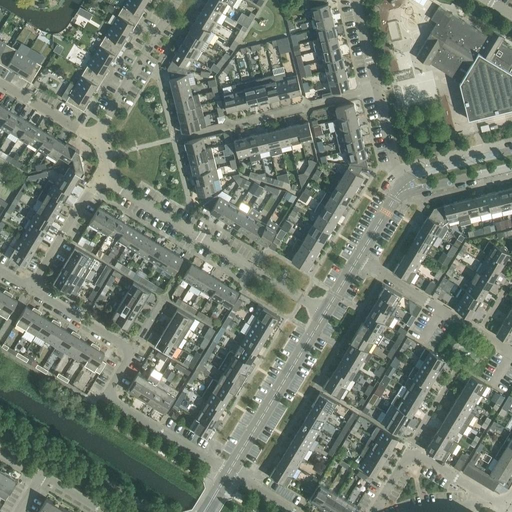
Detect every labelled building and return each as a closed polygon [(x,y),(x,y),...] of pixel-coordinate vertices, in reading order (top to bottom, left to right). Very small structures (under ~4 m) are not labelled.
[(144,12),(142,8),(145,4),(138,0),(126,0),(121,10),(138,21),(144,12)] [(227,3),(221,0),(208,0),(206,3),(222,13),(227,3)] [(222,13),(206,3),(201,12),(216,22),(222,13)] [(328,3),(326,4),(311,7),(313,18),(331,14),(332,14),(331,8),(329,8),(328,3)] [(109,4),(106,10),(112,13),(115,7),(109,4)] [(437,22),(416,57),(429,65),(430,63),(460,81),(459,83),(468,119),(511,108),(511,50),(502,44),(506,38),(492,30),(488,36),(439,6),(431,19),(437,22)] [(129,30),(133,29),(138,21),(121,10),(112,25),(127,34),(129,30)] [(216,22),(201,12),(195,22),(210,31),(216,22)] [(333,19),(332,19),(331,14),(313,18),(316,29),(333,25),(335,24),(333,19)] [(247,15),(241,25),(243,25),(247,28),(250,24),(253,19),(248,16),(247,15)] [(215,34),(210,31),(195,22),(190,31),(205,40),(209,43),(215,34)] [(125,42),(124,38),(127,34),(112,25),(103,40),(120,51),(125,42)] [(247,28),(243,25),(237,35),(242,37),(247,28)] [(336,29),(335,29),(333,25),(316,29),(319,39),(336,35),(337,35),(336,29)] [(205,40),(190,31),(184,40),(199,49),(205,40)] [(242,37),(237,35),(232,44),(236,47),(242,37)] [(338,40),(337,40),(336,35),(319,39),(313,41),(315,51),(321,50),(339,46),(340,45),(338,40)] [(0,64),(11,47),(0,40),(0,64)] [(111,60),(115,59),(120,51),(103,40),(94,55),(109,64),(111,60)] [(199,49),(184,40),(178,49),(194,59),(199,49)] [(341,50),(340,50),(339,46),(321,50),(324,60),(341,56),(342,56),(341,50)] [(9,70),(13,68),(17,71),(26,56),(11,47),(0,64),(9,70)] [(194,59),(178,49),(167,68),(186,71),(188,68),(194,59)] [(219,61),(223,65),(230,55),(225,53),(219,61)] [(107,72),(106,69),(109,64),(94,55),(84,70),(102,81),(107,72)] [(31,83),(41,65),(26,56),(17,71),(21,73),(22,77),(31,83)] [(343,61),(342,61),(341,56),(324,60),(326,71),(344,67),(345,66),(343,61)] [(346,71),(345,71),(344,67),(326,71),(329,81),(346,77),(347,77),(346,71)] [(167,68),(170,79),(172,90),(190,85),(187,74),(186,71),(167,68)] [(93,90),(96,90),(97,89),(102,81),(84,70),(75,85),(90,94),(93,90)] [(274,75),(275,81),(280,98),(290,96),(286,78),(284,72),(274,75)] [(275,81),(274,75),(263,77),(265,83),(269,101),(280,98),(275,81)] [(301,93),(297,75),(286,78),(290,96),(301,93)] [(254,86),(259,103),(269,101),(265,83),(263,77),(253,80),(254,86)] [(350,87),(349,82),(347,82),(346,77),(329,81),(332,92),(339,90),(349,88),(350,87)] [(212,91),(218,90),(215,79),(208,81),(209,87),(211,87),(212,91)] [(244,88),(248,106),(259,103),(254,86),(253,80),(242,83),(244,88)] [(233,91),(238,109),(248,106),(244,88),(242,83),(232,85),(233,91)] [(89,102),(88,99),(90,94),(75,85),(66,101),(84,111),(89,102)] [(190,85),(172,90),(175,100),(192,96),(190,85)] [(222,94),(227,111),(238,109),(233,91),(222,94)] [(198,95),(192,96),(175,100),(177,111),(201,105),(198,95)] [(353,104),(335,108),(338,119),(356,115),(354,110),(356,110),(354,104),(353,104)] [(0,126),(10,111),(1,105),(0,105),(0,126)] [(201,105),(177,111),(180,121),(203,115),(201,105)] [(10,132),(19,116),(10,111),(0,126),(10,132)] [(181,126),(180,126),(181,132),(183,132),(206,127),(203,115),(180,121),(181,126)] [(219,117),(217,117),(218,124),(222,123),(225,118),(224,115),(219,117)] [(358,119),(357,120),(356,115),(338,119),(333,120),(336,131),(358,126),(359,125),(358,119)] [(19,137),(28,122),(19,116),(10,132),(19,137)] [(28,143),(37,127),(28,122),(19,137),(28,143)] [(313,139),(308,122),(297,125),(302,142),(313,139)] [(287,127),(291,145),(302,142),(297,125),(287,127)] [(315,134),(322,133),(320,126),(313,127),(315,134)] [(361,130),(359,130),(358,126),(336,131),(335,131),(337,142),(361,136),(362,136),(361,130)] [(37,148),(47,133),(37,127),(28,143),(37,148)] [(276,130),(281,147),(291,145),(287,127),(276,130)] [(276,130),(266,132),(270,150),(271,155),(282,153),(281,147),(276,130)] [(255,135),(260,152),(270,150),(266,132),(255,135)] [(47,154),(56,138),(47,133),(37,148),(47,154)] [(245,138),(249,155),(250,160),(261,158),(260,152),(255,135),(245,138)] [(363,140),(362,141),(361,136),(337,142),(340,152),(346,151),(363,146),(365,146),(363,140)] [(56,160),(59,156),(65,144),(56,138),(47,154),(56,160)] [(203,138),(185,142),(185,143),(184,143),(186,149),(187,148),(188,153),(205,149),(203,138)] [(234,140),(238,158),(249,155),(245,138),(234,140)] [(66,142),(65,144),(59,156),(68,161),(69,164),(82,161),(79,151),(66,142)] [(363,146),(346,151),(349,165),(369,168),(366,157),(367,157),(366,151),(365,151),(363,146)] [(211,147),(205,149),(188,153),(190,164),(214,158),(211,147)] [(214,158),(190,164),(193,174),(216,168),(214,158)] [(316,163),(311,160),(308,160),(309,165),(306,169),(311,172),(316,163)] [(70,166),(64,175),(64,176),(75,183),(75,184),(76,185),(84,171),(82,161),(69,164),(70,166)] [(364,178),(363,177),(348,167),(342,177),(357,186),(360,182),(361,183),(364,178)] [(216,168),(193,174),(196,185),(213,180),(219,179),(216,168)] [(311,172),(306,169),(304,173),(298,174),(301,187),(311,172)] [(64,175),(60,173),(54,183),(69,193),(75,184),(75,183),(64,176),(64,175)] [(354,191),(355,192),(358,187),(357,186),(342,177),(336,186),(352,196),(354,191)] [(240,185),(246,189),(250,182),(243,179),(240,185)] [(44,189),(64,202),(69,193),(54,183),(49,180),(44,189)] [(198,196),(216,191),(213,180),(196,185),(198,196)] [(349,201),(350,201),(353,196),(352,196),(336,186),(331,196),(346,205),(349,201)] [(42,201),(58,211),(64,202),(44,189),(38,199),(42,201)] [(497,192),(501,209),(511,207),(507,189),(497,192)] [(284,197),(293,203),(296,196),(288,191),(284,197)] [(343,210),(344,211),(347,205),(346,205),(331,196),(326,192),(320,202),(340,214),(343,210)] [(486,194),(491,212),(501,209),(497,192),(486,194)] [(305,202),(308,196),(302,193),(299,198),(305,202)] [(476,197),(480,215),(491,212),(486,194),(476,197)] [(211,210),(210,212),(220,217),(229,202),(217,195),(203,205),(211,210)] [(465,200),(469,217),(480,215),(476,197),(465,200)] [(455,202),(459,220),(469,217),(465,200),(455,202)] [(42,201),(37,211),(52,220),(58,211),(42,201)] [(229,202),(220,217),(229,223),(238,208),(229,202)] [(337,219),(338,220),(342,215),(340,214),(320,202),(314,211),(320,214),(335,223),(337,219)] [(444,205),(448,222),(448,223),(459,220),(455,202),(444,205)] [(445,224),(448,222),(444,205),(434,208),(428,217),(443,226),(445,224)] [(99,207),(89,223),(99,229),(108,213),(99,207)] [(251,207),(248,213),(238,229),(247,234),(257,219),(260,213),(251,207)] [(238,208),(229,223),(238,229),(248,213),(238,208)] [(31,220),(47,229),(52,220),(37,211),(31,220)] [(108,234),(118,219),(108,213),(99,229),(108,234)] [(332,228),(333,229),(336,224),(335,223),(320,214),(314,223),(329,233),(332,228)] [(443,226),(428,217),(428,216),(422,226),(438,236),(443,239),(449,228),(445,224),(443,226)] [(117,240),(127,224),(118,219),(108,234),(117,240)] [(257,219),(247,234),(257,240),(266,224),(257,219)] [(266,246),(279,225),(269,219),(266,224),(257,240),(266,246)] [(26,229),(41,239),(47,229),(31,220),(26,229)] [(497,223),(498,230),(506,228),(504,221),(497,223)] [(285,222),(281,228),(287,231),(290,226),(285,222)] [(326,238),(327,238),(330,233),(329,233),(314,223),(308,232),(324,242),(326,238)] [(127,245),(136,230),(127,224),(117,240),(127,245)] [(416,235),(432,245),(438,236),(422,226),(416,235)] [(20,239),(36,248),(41,239),(26,229),(20,239)] [(281,229),(276,237),(280,240),(281,240),(286,232),(281,229)] [(136,251),(145,235),(136,230),(127,245),(136,251)] [(321,247),(322,247),(325,242),(324,242),(308,232),(303,242),(318,251),(321,247)] [(145,256),(155,241),(145,235),(136,251),(145,256)] [(411,245),(426,254),(432,245),(416,235),(411,245)] [(30,257),(36,248),(20,239),(14,248),(30,257)] [(454,243),(453,245),(458,248),(459,246),(461,242),(457,239),(454,243)] [(154,262),(164,247),(155,241),(145,256),(154,262)] [(510,253),(489,241),(483,251),(488,254),(504,263),(510,253)] [(315,256),(316,257),(319,252),(318,251),(303,242),(297,251),(313,260),(315,256)] [(452,244),(447,254),(448,254),(452,257),(455,252),(458,248),(453,245),(452,244)] [(405,254),(421,263),(426,254),(411,245),(405,254)] [(96,259),(75,246),(69,256),(91,269),(96,259)] [(164,268),(173,252),(164,247),(154,262),(164,268)] [(9,258),(26,268),(32,258),(30,257),(14,248),(9,258)] [(311,265),(310,264),(313,260),(297,251),(291,261),(307,270),(307,269),(308,270),(311,265)] [(109,263),(114,254),(110,252),(108,256),(105,260),(109,263)] [(173,274),(183,258),(173,252),(164,268),(173,274)] [(452,257),(448,254),(447,254),(444,252),(438,261),(446,266),(452,257)] [(405,254),(400,263),(415,273),(421,263),(405,254)] [(483,263),(498,272),(504,263),(488,254),(483,263)] [(64,265),(85,278),(91,269),(69,256),(64,265)] [(392,272),(409,282),(415,273),(400,263),(398,262),(392,272)] [(191,263),(182,279),(192,285),(201,269),(191,263)] [(477,272),(493,281),(498,272),(483,263),(477,272)] [(85,278),(64,265),(58,274),(80,287),(85,278)] [(201,290),(210,275),(201,269),(192,285),(201,290)] [(471,281),(487,291),(493,281),(477,272),(471,281)] [(52,284),(69,294),(68,297),(72,300),(80,287),(58,274),(52,284)] [(210,296),(220,280),(210,275),(201,290),(210,296)] [(219,301),(229,286),(220,280),(210,296),(219,301)] [(151,292),(134,281),(128,291),(145,301),(151,292)] [(436,284),(431,281),(424,291),(429,294),(436,284)] [(466,291),(481,300),(487,291),(471,281),(466,291)] [(378,295),(380,296),(380,295),(396,305),(402,295),(384,285),(378,295)] [(229,307),(239,292),(229,286),(219,301),(229,307)] [(456,297),(460,300),(476,309),(481,300),(466,291),(462,288),(456,297)] [(4,290),(3,292),(0,290),(0,306),(9,292),(4,290)] [(145,301),(128,291),(122,300),(139,311),(145,301)] [(0,313),(7,318),(17,301),(11,297),(13,295),(9,292),(0,306),(0,313)] [(375,305),(390,314),(396,305),(380,295),(380,296),(375,305)] [(139,311),(122,300),(117,310),(134,320),(139,311)] [(454,309),(470,319),(476,309),(460,300),(454,309)] [(280,317),(258,304),(252,313),(257,316),(273,326),(274,327),(280,317)] [(410,314),(412,315),(416,317),(422,308),(416,304),(410,314)] [(369,314),(385,323),(389,326),(395,317),(390,314),(375,305),(369,314)] [(26,306),(16,323),(26,329),(37,310),(33,307),(32,310),(26,306)] [(194,318),(177,308),(171,317),(188,328),(194,318)] [(40,315),(41,312),(37,310),(26,329),(36,335),(46,318),(40,315)] [(111,319),(128,330),(134,320),(117,310),(111,319)] [(369,314),(364,323),(363,323),(379,332),(385,323),(369,314)] [(511,318),(507,315),(501,325),(511,331),(511,318)] [(273,326),(257,316),(252,326),(267,335),(273,326)] [(188,328),(171,317),(166,327),(183,337),(188,328)] [(53,319),(51,321),(46,318),(36,335),(45,341),(57,322),(53,319)] [(60,326),(61,324),(57,322),(45,341),(55,347),(65,330),(60,326)] [(364,323),(362,322),(356,331),(373,342),(378,344),(383,335),(379,332),(363,323),(364,323)] [(496,334),(511,344),(511,331),(501,325),(496,334)] [(267,335),(252,326),(246,335),(262,344),(267,335)] [(183,337),(166,327),(160,336),(177,346),(183,337)] [(210,327),(205,334),(211,338),(211,337),(214,332),(215,330),(210,327)] [(407,331),(400,327),(397,331),(400,333),(405,336),(407,331)] [(72,331),(71,333),(65,330),(55,347),(65,353),(76,333),(72,331)] [(350,341),(352,342),(352,341),(368,351),(373,342),(356,331),(350,341)] [(79,338),(80,336),(76,333),(65,353),(75,358),(85,342),(79,338)] [(216,336),(213,340),(217,343),(220,338),(222,335),(217,333),(216,336)] [(262,344),(246,335),(240,344),(256,354),(262,344)] [(154,346),(171,356),(177,346),(160,336),(154,346)] [(201,345),(205,348),(209,340),(205,338),(201,345)] [(410,342),(406,339),(402,346),(406,349),(410,342)] [(210,345),(207,350),(211,352),(214,347),(217,343),(213,340),(210,345)] [(347,351),(362,360),(367,363),(373,354),(368,351),(352,341),(352,342),(347,351)] [(92,343),(90,345),(85,342),(75,358),(84,364),(96,345),(92,343)] [(256,354),(240,344),(235,353),(250,363),(256,354)] [(99,350),(100,348),(96,345),(84,364),(100,373),(106,363),(101,360),(105,354),(99,350)] [(406,349),(402,346),(396,356),(400,358),(406,349)] [(419,357),(424,360),(439,369),(445,360),(425,348),(419,357)] [(204,354),(202,359),(206,361),(209,357),(211,352),(207,350),(204,354)] [(245,372),(250,363),(235,353),(230,350),(224,360),(229,363),(245,372)] [(341,360),(356,370),(362,360),(347,351),(341,360)] [(393,360),(390,365),(395,368),(401,359),(400,358),(396,356),(393,360)] [(247,373),(245,372),(229,363),(224,360),(218,369),(224,372),(241,383),(247,373)] [(335,369),(351,379),(356,370),(341,360),(335,369)] [(424,360),(418,369),(434,379),(439,369),(424,360)] [(385,368),(378,364),(375,368),(378,370),(382,372),(385,368)] [(418,369),(414,367),(408,376),(428,388),(434,379),(418,369)] [(335,369),(330,378),(330,379),(345,388),(351,379),(335,369)] [(233,391),(235,392),(241,383),(224,372),(218,381),(234,391),(233,391)] [(138,373),(127,390),(137,396),(147,379),(138,373)] [(147,379),(137,396),(146,402),(160,379),(151,374),(147,379)] [(379,383),(383,386),(389,377),(385,374),(379,383)] [(486,385),(471,375),(465,385),(481,394),(486,385)] [(403,385),(407,388),(423,397),(428,388),(408,376),(403,385)] [(328,377),(322,387),(339,398),(345,388),(330,379),(330,378),(328,377)] [(234,391),(218,381),(213,378),(207,387),(228,400),(233,391),(234,391)] [(160,379),(146,402),(155,407),(169,385),(160,379)] [(374,386),(368,383),(365,387),(367,388),(371,391),(374,386)] [(383,386),(379,383),(374,392),(379,396),(384,387),(383,386)] [(169,385),(155,407),(165,413),(179,391),(169,385)] [(459,394),(475,403),(481,394),(465,385),(459,394)] [(228,400),(207,387),(202,397),(207,400),(222,409),(228,400)] [(401,397),(417,406),(423,397),(407,388),(401,397)] [(314,402),(315,403),(315,402),(331,412),(337,402),(320,392),(314,402)] [(504,398),(496,393),(491,401),(494,403),(499,406),(504,398)] [(396,394),(394,396),(390,404),(391,404),(391,403),(411,416),(417,406),(401,397),(396,394)] [(454,403),(469,413),(475,403),(459,394),(454,403)] [(222,409),(207,400),(201,409),(217,418),(222,409)] [(315,402),(315,403),(310,411),(325,421),(331,412),(315,402)] [(391,403),(391,404),(386,413),(406,425),(411,416),(391,403)] [(448,413),(469,425),(474,416),(469,413),(454,403),(448,413)] [(211,428),(211,427),(217,418),(201,409),(196,418),(211,428)] [(304,421),(320,430),(325,421),(310,411),(304,421)] [(380,422),(400,434),(406,425),(386,413),(380,422)] [(443,422),(458,431),(463,434),(469,425),(448,413),(443,422)] [(213,428),(211,427),(211,428),(196,418),(190,428),(207,438),(213,428)] [(299,430),(314,439),(320,430),(304,421),(299,430)] [(494,421),(490,428),(494,430),(495,428),(498,423),(494,421)] [(437,431),(453,440),(458,431),(443,422),(437,431)] [(376,439),(392,448),(398,439),(377,426),(371,436),(376,439)] [(293,439),(309,449),(314,439),(299,430),(293,439)] [(453,440),(437,431),(432,440),(447,450),(450,452),(452,452),(457,443),(453,440)] [(503,444),(511,449),(511,431),(503,444)] [(366,445),(386,458),(392,448),(376,439),(371,436),(366,445)] [(287,449),(303,458),(309,449),(293,439),(287,449)] [(450,452),(447,450),(432,440),(426,450),(445,461),(450,452)] [(511,449),(503,444),(495,457),(499,459),(511,467),(511,449)] [(365,457),(380,467),(386,458),(366,445),(360,454),(365,457)] [(282,458),(297,467),(303,458),(287,449),(282,458)] [(459,457),(466,461),(468,457),(462,453),(459,457)] [(359,467),(375,476),(380,467),(365,457),(364,459),(362,458),(360,459),(358,462),(358,464),(360,465),(359,467)] [(466,461),(459,457),(454,467),(460,471),(466,461)] [(472,457),(469,462),(474,465),(477,460),(472,457)] [(276,467),(292,477),(297,467),(282,458),(276,467)] [(511,470),(511,467),(499,459),(491,472),(496,475),(494,478),(499,481),(503,484),(505,480),(505,481),(506,480),(505,480),(508,475),(509,476),(511,470)] [(469,462),(462,472),(468,475),(474,465),(469,462)] [(474,465),(468,475),(473,478),(479,468),(474,465)] [(269,476),(286,486),(292,477),(276,467),(275,466),(269,476)] [(479,468),(473,478),(478,482),(484,472),(479,468)] [(484,472),(478,482),(483,485),(489,475),(484,472)] [(370,484),(373,479),(364,473),(360,478),(370,484)] [(0,495),(6,500),(18,480),(8,474),(0,487),(0,495)] [(489,475),(483,485),(488,488),(494,478),(489,475)] [(499,481),(494,478),(488,488),(493,491),(499,481)] [(319,483),(309,500),(318,506),(329,489),(319,483)] [(329,489),(318,506),(328,511),(338,494),(329,489)] [(338,494),(328,511),(339,511),(347,500),(338,494)] [(47,498),(38,511),(51,511),(57,504),(47,498)] [(353,511),(357,506),(347,500),(339,511),(353,511)]
